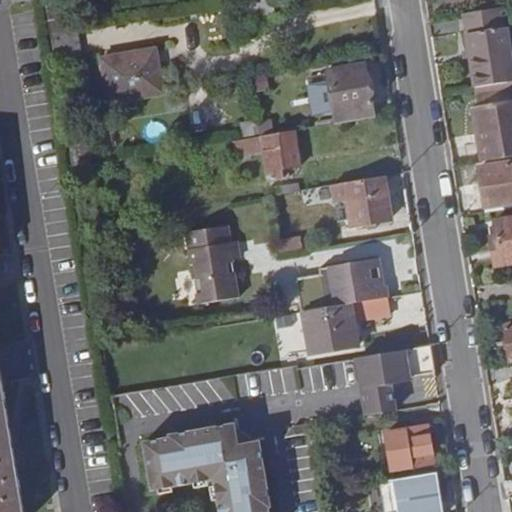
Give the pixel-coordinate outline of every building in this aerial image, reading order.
[(49,17),(76,12),(73,0),(46,0),(47,2),(49,17)] [(501,7),(463,13),(475,86),(507,81),(505,61),(511,60),(511,59),(509,42),(505,43),(501,7)] [(49,17),(56,57),(83,54),(76,12),(49,17)] [(157,46),(138,49),(139,55),(158,52),(157,46)] [(139,55),(138,49),(103,55),(110,99),(165,90),(158,52),(139,55)] [(330,74),(337,123),(375,116),(366,61),(357,62),(358,65),(340,67),(342,73),(330,74)] [(505,88),(477,93),(479,105),(507,100),(505,88)] [(480,140),(483,160),(511,155),(511,99),(507,100),(479,105),(485,140),(480,140)] [(485,140),(479,105),(474,106),(480,140),(485,140)] [(68,130),(74,168),(90,165),(84,128),(68,130)] [(261,136),(234,140),(237,159),(263,155),(268,178),(283,175),(282,167),(300,166),(295,131),(261,136)] [(511,161),(479,166),(485,205),(511,200),(511,161)] [(74,168),(84,227),(99,224),(90,165),(74,168)] [(392,218),(384,175),(346,182),(354,224),(392,218)] [(285,186),(287,192),(296,191),(294,183),(285,186)] [(270,188),(272,195),(287,192),(285,186),(270,188)] [(511,261),(511,216),(493,219),(496,241),(490,242),(494,265),(511,261)] [(239,297),(232,260),(229,243),(225,244),(222,225),(191,230),(193,247),(187,248),(190,264),(197,263),(199,278),(192,278),(197,304),(239,297)] [(184,231),(187,248),(193,247),(191,230),(184,231)] [(298,235),(278,238),(281,253),(301,250),(298,235)] [(229,243),(232,260),(242,259),(238,241),(229,243)] [(381,257),(325,267),(331,305),(351,302),(373,298),(388,295),(381,257)] [(388,295),(373,298),(376,313),(406,308),(404,293),(388,295)] [(331,305),(305,310),(311,350),(358,343),(351,302),(331,305)] [(433,345),(404,349),(410,374),(437,371),(433,345)] [(400,350),(358,356),(363,387),(391,382),(405,381),(400,350)] [(0,511),(26,511),(0,356),(0,511)] [(391,382),(363,387),(367,412),(395,408),(391,382)] [(310,431),(309,421),(292,424),(286,435),(310,431)] [(393,468),(436,462),(430,424),(389,430),(393,468)] [(171,440),(144,444),(152,494),(212,484),(217,511),(269,511),(272,509),(261,445),(255,446),(238,436),(236,426),(170,437),(171,440)] [(311,439),(314,453),(333,449),(331,437),(311,439)] [(411,511),(443,507),(437,471),(401,477),(402,481),(409,480),(410,487),(403,489),(406,511),(411,511)] [(402,481),(401,477),(388,479),(392,511),(406,511),(403,489),(402,481)] [(402,481),(403,489),(410,487),(409,480),(402,481)]
